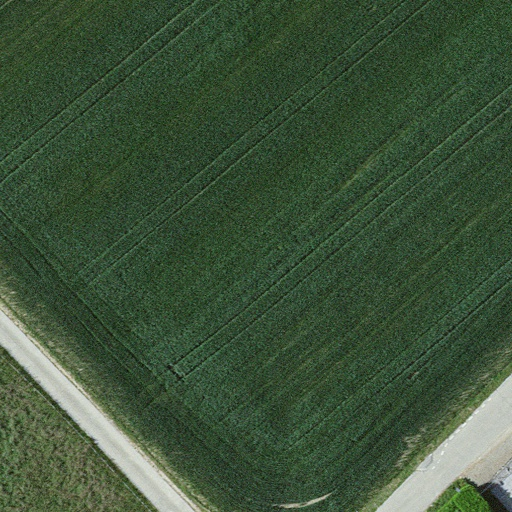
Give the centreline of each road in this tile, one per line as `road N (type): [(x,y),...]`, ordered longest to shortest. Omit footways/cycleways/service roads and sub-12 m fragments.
road 1 (track): [(0,325),(178,511)]
road 2 (tertiary): [(511,409),(404,511)]
